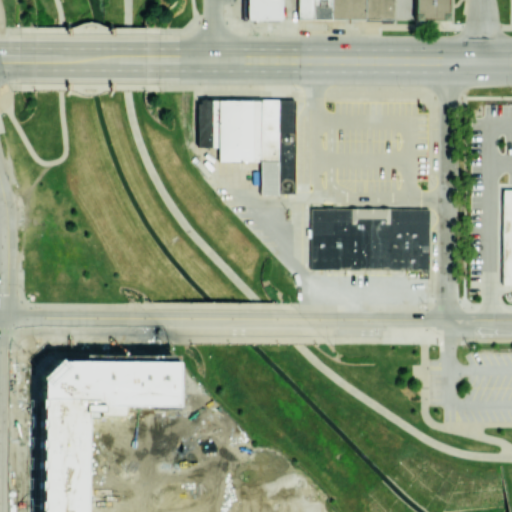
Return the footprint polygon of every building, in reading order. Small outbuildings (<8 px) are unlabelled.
[(246,0),(246,20),(278,20),(278,0),(246,0)] [(296,0),(296,19),(329,19),(329,0),(296,0)] [(363,0),(363,19),(329,19),(329,0),(363,0)] [(363,0),(392,0),(392,20),(363,19),(363,0)] [(412,0),(412,20),(448,21),(448,0),(412,0)] [(195,99),(195,148),(217,148),(217,99),(195,99)] [(217,99),(259,99),(259,161),(217,161),(217,148),(217,99)] [(259,99),(293,99),(293,119),(294,194),(260,195),(259,161),(259,99)] [(511,190),(501,190),(500,285),(511,285),(511,190)] [(311,210),(311,267),(429,268),(428,210),(311,210)]
